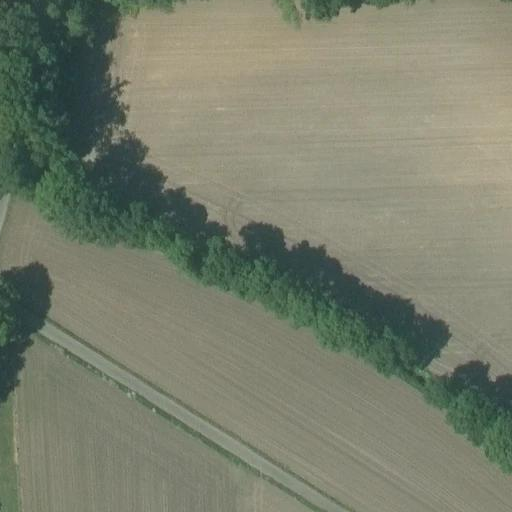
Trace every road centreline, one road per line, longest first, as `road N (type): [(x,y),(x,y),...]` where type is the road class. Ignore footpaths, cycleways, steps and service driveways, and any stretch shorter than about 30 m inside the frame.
road 1 (unclassified): [(0,258),(23,291),(360,511)]
road 2 (unclassified): [(47,0),(26,119),(0,203)]
